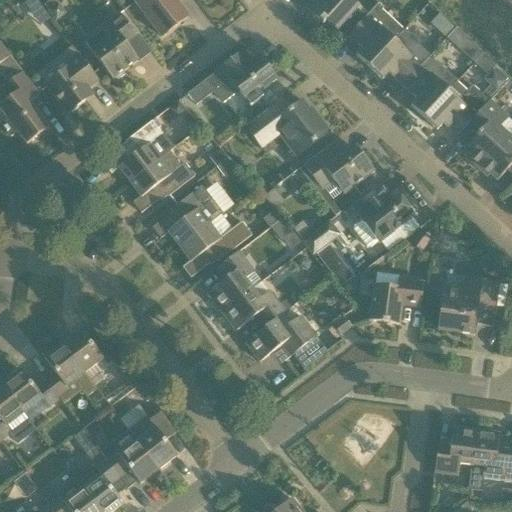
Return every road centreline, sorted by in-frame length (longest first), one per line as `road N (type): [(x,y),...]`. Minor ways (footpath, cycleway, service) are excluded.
road 1 (residential): [(511,256),(295,46),(250,37),(206,46),(14,190),(0,229)]
road 2 (residential): [(0,257),(81,269),(230,469)]
road 3 (residential): [(230,469),(355,375),(405,379)]
road 4 (residential): [(387,511),(405,379)]
